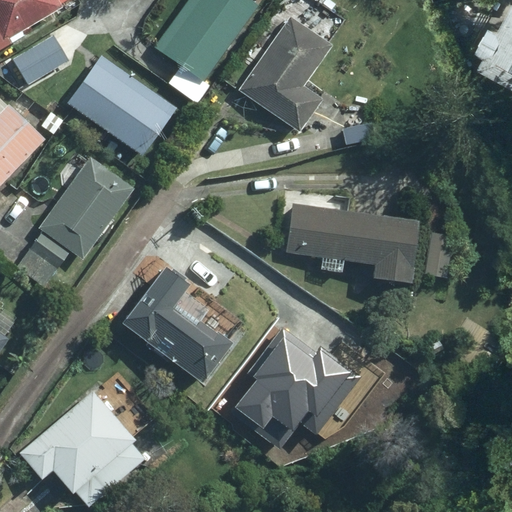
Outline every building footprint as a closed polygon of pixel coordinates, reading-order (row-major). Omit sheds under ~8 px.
[(0,0),(0,52),(26,40),(22,30),(57,13),(53,5),(63,0),(0,0)] [(255,10),(242,0),(188,0),(148,52),(195,88),(255,10)] [(511,90),(511,16),(502,33),(492,27),(472,53),(484,61),(478,70),(511,90)] [(286,22),(232,97),(291,139),(316,104),(306,97),(335,57),(286,22)] [(97,61),(64,108),(137,160),(171,114),(97,61)] [(0,184),(42,143),(0,100),(0,184)] [(128,192),(84,161),(9,268),(40,289),(62,258),(75,267),(128,192)] [(407,224),(285,204),(278,254),(366,268),(363,286),(397,292),(407,224)] [(449,235),(421,231),(415,276),(443,280),(449,235)] [(114,325),(191,387),(244,322),(167,260),(114,325)] [(329,344),(285,310),(222,392),(307,456),(392,345),(352,314),(329,344)] [(0,352),(8,342),(1,337),(10,325),(0,317),(0,352)] [(108,371),(15,452),(37,478),(43,473),(77,511),(78,511),(149,451),(135,436),(151,421),(108,371)]
